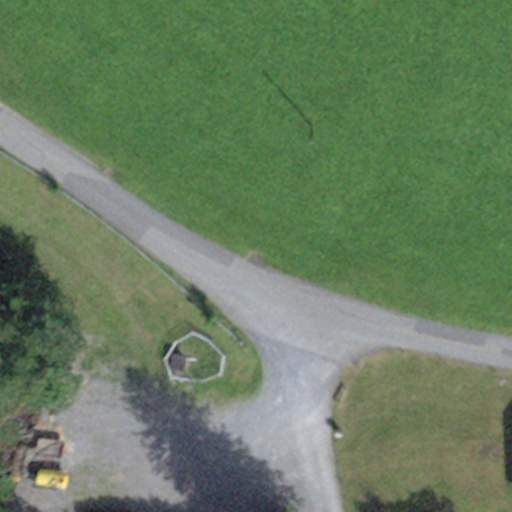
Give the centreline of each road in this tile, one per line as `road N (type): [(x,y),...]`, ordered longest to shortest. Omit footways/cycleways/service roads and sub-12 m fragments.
road 1 (unclassified): [(511,357),(343,335),(284,316),(0,123)]
road 2 (track): [(284,316),(339,511)]
